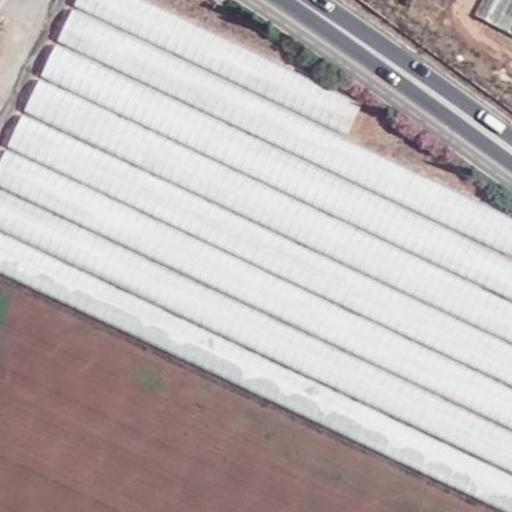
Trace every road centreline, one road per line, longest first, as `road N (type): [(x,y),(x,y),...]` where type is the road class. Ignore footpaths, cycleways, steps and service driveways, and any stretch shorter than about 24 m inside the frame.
road 1 (primary): [(341,29),(511,163)]
road 2 (primary): [(511,142),(341,29)]
